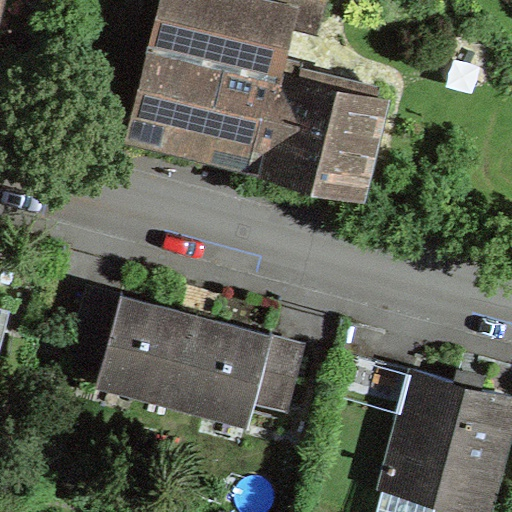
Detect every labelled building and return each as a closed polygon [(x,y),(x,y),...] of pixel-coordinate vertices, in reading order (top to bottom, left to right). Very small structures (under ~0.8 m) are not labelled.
[(258,0),(318,15),(321,0),(258,0)] [(377,96),(156,42),(137,117),(261,148),(275,151),(272,164),(355,184),(377,96)] [(132,386),(173,397),(195,313),(121,293),(123,289),(120,288),(119,292),(110,290),(85,283),(69,347),(102,356),(100,364),(135,374),(132,386)] [(222,320),(195,313),(173,397),(214,409),(218,396),(252,405),(254,396),(287,405),(304,342),(271,333),(272,330),(269,329),(268,333),(222,320)] [(412,367),(385,468),(434,482),(430,497),(486,511),(511,411),(511,393),(481,386),(485,369),(457,362),(452,378),(439,374),(412,367)]
